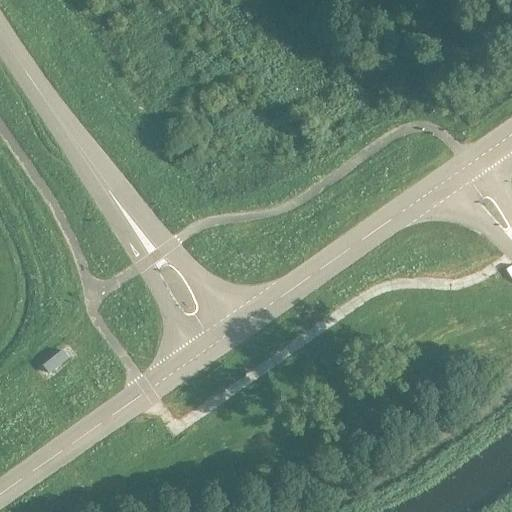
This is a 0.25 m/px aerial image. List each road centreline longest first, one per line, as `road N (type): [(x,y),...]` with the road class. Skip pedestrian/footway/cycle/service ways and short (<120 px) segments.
road 1 (tertiary): [(231,330),(468,165)]
road 2 (tertiary): [(156,256),(0,32)]
road 3 (unclassified): [(0,492),(195,357)]
